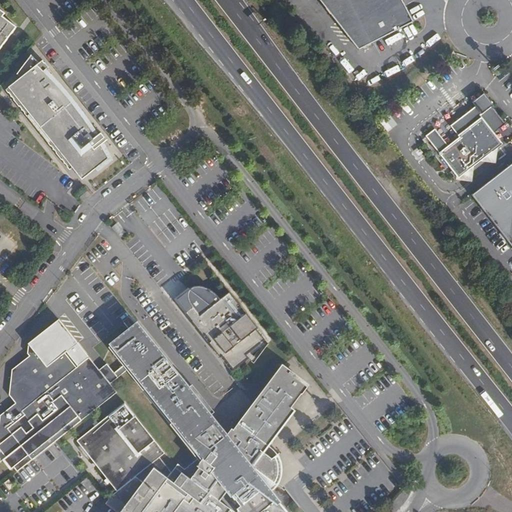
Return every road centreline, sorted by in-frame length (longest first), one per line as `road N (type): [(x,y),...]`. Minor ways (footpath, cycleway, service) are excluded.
road 1 (residential): [(0,344),(111,200),(200,134),(213,138),(424,402),(438,448)]
road 2 (primary): [(184,0),(511,424)]
road 3 (primary): [(511,366),(255,36)]
